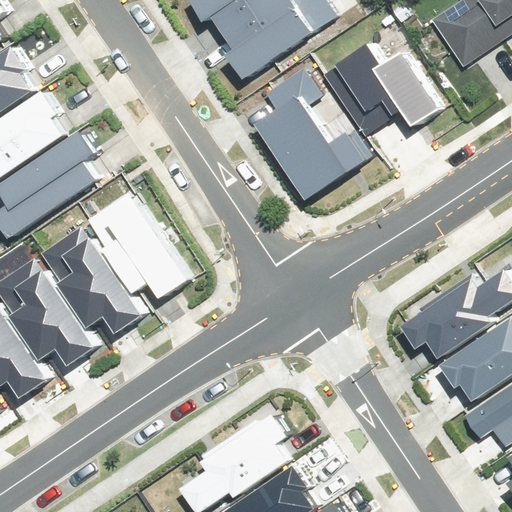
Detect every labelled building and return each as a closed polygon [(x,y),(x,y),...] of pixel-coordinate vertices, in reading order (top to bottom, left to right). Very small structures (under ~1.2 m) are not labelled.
[(0,23),(20,8),(13,0),(0,0),(0,39),(6,35),(0,27),(0,23)] [(224,12),(237,30),(282,0),(206,0),(218,16),(224,12)] [(240,51),(255,73),(347,12),(338,0),(282,0),(237,30),(248,47),(240,51)] [(511,0),(461,0),(427,25),(459,71),(511,33),(511,0)] [(335,74),(380,147),(455,101),(426,54),(418,59),(402,33),(335,74)] [(26,44),(0,62),(0,120),(43,89),(33,75),(43,68),(26,44)] [(299,84),(259,112),(297,168),(277,182),(299,214),(376,161),(349,121),(332,133),(299,84)] [(53,89),(0,129),(0,194),(74,138),(60,120),(71,112),(53,89)] [(34,198),(7,217),(23,240),(106,183),(93,164),(106,154),(94,137),(25,185),(34,198)] [(98,215),(146,287),(159,278),(172,297),(200,278),(147,198),(140,203),(133,192),(98,215)] [(49,249),(97,321),(111,312),(123,330),(151,311),(98,232),(91,236),(84,226),(49,249)] [(4,281),(52,353),(66,344),(78,362),(107,343),(53,264),(46,268),(39,257),(4,281)] [(470,267),(398,316),(421,348),(435,339),(440,347),(511,298),(511,263),(482,284),(470,267)] [(0,374),(6,383),(19,374),(32,393),(60,374),(7,294),(0,299),(0,298),(0,374)] [(511,315),(450,361),(476,396),(511,369),(511,315)] [(478,419),(501,451),(511,443),(511,383),(486,401),(492,409),(478,419)] [(0,409),(10,403),(0,386),(0,409)] [(224,460),(190,482),(206,506),(239,485),(243,490),(298,454),(285,435),(297,428),(283,406),(217,450),(224,460)] [(309,511),(326,501),(315,485),(320,481),(305,459),(233,507),(236,511),(309,511)] [(360,511),(346,491),(316,511),(360,511)]
